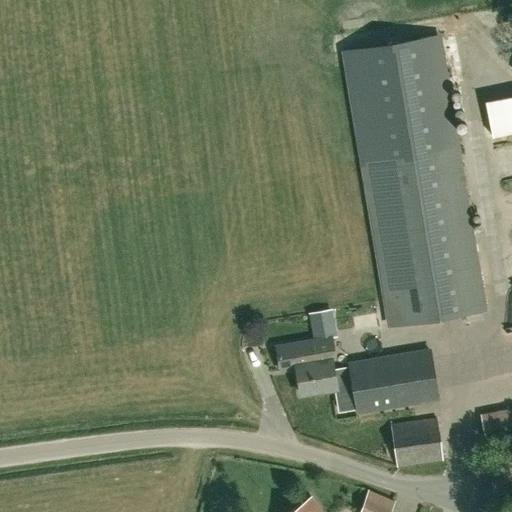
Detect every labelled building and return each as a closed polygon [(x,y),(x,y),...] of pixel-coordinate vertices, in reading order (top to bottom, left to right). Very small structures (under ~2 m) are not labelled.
[(436,39),(347,54),(365,164),(391,326),(480,311),(454,150),(436,39)] [(312,316),(317,338),(339,333),(335,311),(312,316)] [(313,340),(276,346),(280,370),(296,367),(300,394),(334,388),(335,397),(353,393),(355,407),(356,411),(437,397),(428,349),(347,364),(348,367),(333,370),(331,358),(335,358),(331,337),(313,340)] [(511,407),(480,414),(485,445),(511,440),(511,407)] [(391,424),(398,466),(443,459),(437,417),(391,424)] [(369,491),(360,511),(389,511),(394,500),(369,491)] [(321,511),(311,496),(287,511),(321,511)]
